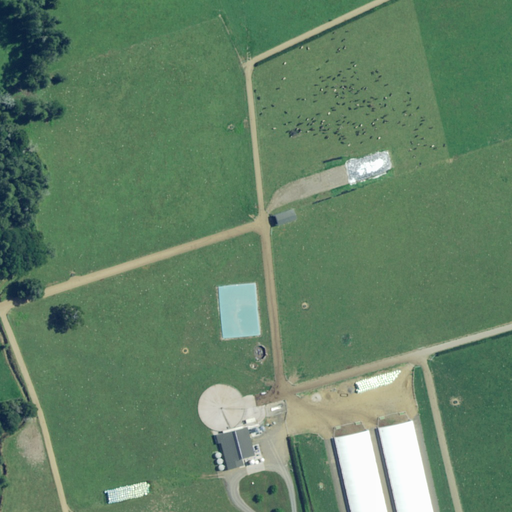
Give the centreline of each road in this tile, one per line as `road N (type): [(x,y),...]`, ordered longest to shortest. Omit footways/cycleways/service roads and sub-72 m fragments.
road 1 (track): [(258,225),(283,394),(511,330)]
road 2 (track): [(258,225),(248,68),(387,0)]
road 3 (track): [(0,311),(258,225)]
road 4 (track): [(63,511),(32,395),(0,317)]
road 5 (track): [(453,511),(419,356)]
road 6 (track): [(294,511),(280,467),(239,477),(233,486),(246,511)]
